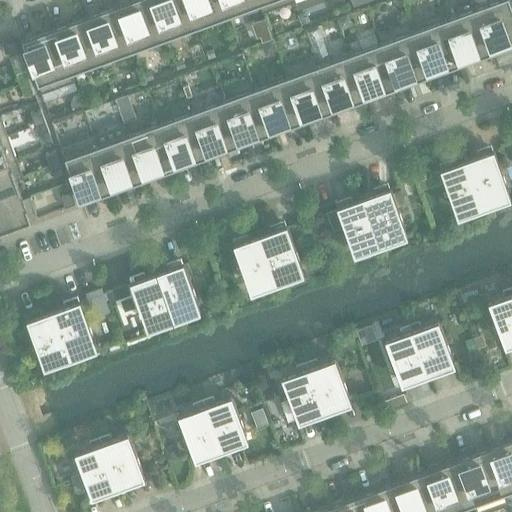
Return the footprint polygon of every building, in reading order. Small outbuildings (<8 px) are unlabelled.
[(133,48),(165,37),(151,0),(125,0),(116,3),(133,48)] [(151,0),(165,37),(196,25),(186,0),(151,0)] [(186,0),(196,25),(228,14),(222,0),(186,0)] [(258,0),(222,0),(228,14),(259,2),(262,12),(263,12),(258,0)] [(258,0),(263,12),(294,0),(258,0)] [(491,51),(511,43),(511,7),(509,0),(490,0),(475,6),(491,51)] [(101,60),(133,48),(116,3),(85,15),(101,60)] [(460,62),(491,51),(475,6),(443,17),(460,62)] [(71,71),(101,60),(85,15),(53,26),(73,81),(74,80),(71,71)] [(350,25),(346,15),(337,18),(340,28),(350,25)] [(304,25),(311,22),(309,16),(302,18),(304,25)] [(409,19),(408,19),(428,74),(460,62),(443,17),(413,29),(409,19)] [(397,85),(428,74),(408,19),(377,31),(397,85)] [(21,38),(41,92),(73,81),(53,26),(21,38)] [(314,28),(306,31),(311,43),(319,41),(314,28)] [(380,41),(349,52),(365,97),(397,85),(377,31),(376,31),(380,41)] [(268,33),(259,37),(261,42),(270,39),(268,33)] [(9,56),(20,52),(15,39),(5,43),(9,56)] [(272,39),(262,43),(264,50),(269,52),(276,50),(272,39)] [(208,59),(215,56),(213,48),(205,51),(208,59)] [(314,54),(334,108),(365,97),(349,52),(318,63),(314,54)] [(302,120),(334,108),(314,54),(282,65),(302,120)] [(177,70),(186,67),(183,59),(174,62),(177,70)] [(285,75),(254,86),(270,131),(302,120),(282,65),(281,66),(285,75)] [(26,68),(16,72),(20,84),(31,81),(26,68)] [(142,74),(145,82),(154,79),(151,71),(142,74)] [(20,84),(24,96),(35,92),(31,81),(20,84)] [(192,95),(188,84),(183,86),(187,97),(192,95)] [(239,143),(270,131),(254,86),(222,98),(239,143)] [(132,106),(127,94),(115,98),(120,110),(132,106)] [(74,96),(71,104),(72,108),(82,104),(78,95),(74,96)] [(103,102),(105,110),(112,113),(120,110),(115,98),(103,102)] [(207,154),(239,143),(222,98),(191,109),(207,154)] [(61,112),(58,103),(47,106),(50,116),(61,112)] [(45,121),(41,109),(30,113),(35,125),(45,121)] [(176,166),(207,154),(191,109),(159,121),(176,166)] [(39,137),(50,133),(45,121),(35,125),(39,137)] [(144,177),(176,166),(159,121),(128,132),(144,177)] [(113,189),(144,177),(128,132),(127,132),(124,123),(93,135),(96,144),(113,189)] [(0,160),(15,155),(8,135),(0,137),(0,160)] [(96,144),(93,135),(61,146),(64,155),(80,201),(81,200),(113,189),(96,144)] [(60,162),(56,150),(45,153),(50,166),(60,162)] [(476,151),(477,156),(467,159),(481,198),(508,188),(494,150),(479,155),(477,151),(476,151)] [(23,176),(15,155),(0,160),(0,183),(15,178),(15,179),(23,176)] [(441,169),(454,207),(481,198),(467,159),(457,163),(456,158),(454,159),(456,163),(441,169)] [(54,178),(64,174),(60,162),(50,166),(54,178)] [(15,179),(15,178),(0,183),(0,206),(30,196),(30,195),(22,198),(15,179)] [(372,189),(374,193),(364,197),(378,235),(405,226),(391,187),(375,193),(374,188),(372,189)] [(75,203),(70,191),(60,195),(64,207),(75,203)] [(0,230),(30,219),(38,217),(30,196),(0,206),(0,230)] [(337,207),(351,245),(378,235),(364,197),(354,201),(352,196),(351,197),(352,201),(337,207)] [(269,226),(270,231),(260,235),(274,273),(301,263),(287,225),(272,230),(270,226),(269,226)] [(234,244),(248,283),(274,273),(260,235),(251,238),(249,234),(247,234),(249,239),(234,244)] [(166,264),(167,268),(157,272),(171,311),(198,301),(184,262),(169,268),(167,263),(166,264)] [(131,282),(145,320),(171,311),(157,272),(147,276),(146,271),(144,272),(146,276),(131,282)] [(127,287),(107,294),(109,302),(130,294),(127,287)] [(511,291),(488,301),(502,339),(511,335),(511,291)] [(62,302),(64,306),(54,310),(68,348),(94,338),(80,300),(65,306),(64,301),(62,302)] [(27,320),(41,358),(68,348),(54,310),(44,313),(42,309),(41,309),(42,314),(27,320)] [(452,357),(439,319),(412,329),(426,367),(436,363),(438,368),(439,367),(437,363),(452,357)] [(417,375),(416,370),(426,367),(412,329),(385,338),(399,377),(414,371),(416,376),(417,375)] [(482,335),(474,338),(478,348),(485,345),(482,335)] [(477,349),(473,337),(464,340),(469,352),(477,349)] [(15,365),(26,361),(20,346),(9,350),(15,365)] [(349,395),(335,356),(308,366),(322,404),(332,401),(334,405),(336,405),(334,400),(349,395)] [(290,397),(281,401),(288,421),(297,418),(296,414),(298,413),(311,409),(313,413),(314,413),(312,408),(317,406),(318,406),(322,404),(308,366),(282,376),(290,397)] [(405,393),(383,401),(386,410),(409,401),(405,393)] [(246,432),(232,394),(205,404),(219,442),(229,438),(231,443),(232,442),(231,438),(246,432)] [(211,450),(209,446),(219,442),(205,404),(178,413),(192,452),(207,446),(209,451),(211,450)] [(253,416),(256,426),(267,423),(263,412),(253,416)] [(142,470),(128,432),(102,441),(116,480),(126,476),(127,481),(129,480),(127,475),(142,470)] [(511,437),(488,446),(504,491),(511,488),(511,437)] [(107,488),(106,483),(116,480),(102,441),(75,451),(84,476),(88,486),(89,489),(104,484),(106,488),(107,488)] [(180,456),(176,445),(165,449),(169,460),(180,456)] [(488,446),(456,457),(473,503),(476,511),(484,511),(509,503),(504,491),(488,446)] [(440,511),(446,511),(473,503),(456,457),(425,469),(440,511)] [(404,511),(440,511),(425,469),(393,480),(404,511)] [(88,486),(84,476),(75,480),(78,489),(88,486)] [(404,511),(393,480),(362,492),(368,511),(404,511)] [(368,511),(362,492),(330,503),(333,511),(368,511)] [(333,511),(330,503),(306,511),(333,511)]
